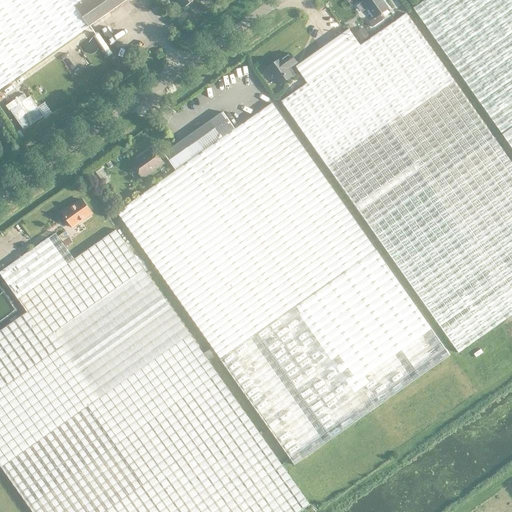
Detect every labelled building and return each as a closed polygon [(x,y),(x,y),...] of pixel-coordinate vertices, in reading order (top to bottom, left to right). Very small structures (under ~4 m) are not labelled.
[(0,0),(0,89),(89,26),(70,0),(0,0)] [(70,0),(89,26),(126,0),(70,0)] [(364,0),(363,1),(375,18),(369,22),(373,27),(384,20),(380,15),(389,9),(382,0),(364,0)] [(511,0),(424,0),(413,8),(502,134),(511,147),(511,0)] [(282,101),(414,290),(459,353),(511,315),(511,162),(406,13),(360,45),(349,29),(296,66),(308,82),(282,101)] [(364,27),(355,33),(361,42),(370,36),(364,27)] [(297,63),(290,53),(281,59),(268,67),(281,85),(293,76),(288,69),(297,63)] [(24,92),(15,99),(18,104),(10,110),(24,130),(44,116),(30,96),(28,97),(24,92)] [(220,359),(294,463),(449,354),(376,250),(272,103),(235,129),(223,112),(164,153),(176,170),(117,212),(220,359)] [(141,157),(133,163),(143,177),(163,163),(153,148),(145,155),(145,156),(142,158),(141,157)] [(92,213),(82,199),(62,213),(73,227),(92,213)] [(0,331),(0,464),(33,511),(300,511),(310,505),(116,230),(74,259),(56,233),(0,272),(28,312),(0,331)] [(69,238),(63,242),(66,247),(72,243),(69,238)]
